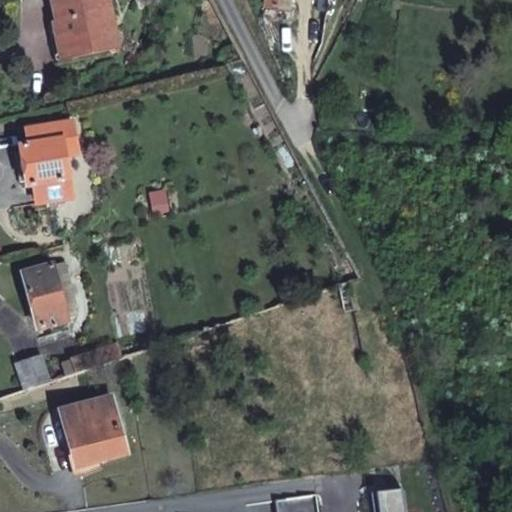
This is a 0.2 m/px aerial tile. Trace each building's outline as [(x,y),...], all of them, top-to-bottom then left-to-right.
[(113,47),(107,22),(115,20),(109,0),(54,0),(69,58),(113,47)] [(287,10),(287,0),(267,0),(267,8),(287,10)] [(115,20),(107,22),(113,47),(122,45),(115,20)] [(78,144),(74,122),(61,124),(63,142),(63,146),(78,144)] [(30,130),(33,147),(63,142),(61,124),(30,130)] [(22,149),(23,154),(28,183),(29,188),(36,187),(70,181),(66,158),(63,146),(63,142),(33,147),(22,149)] [(80,155),(78,144),(63,146),(66,158),(80,155)] [(21,184),(28,183),(23,154),(17,155),(21,184)] [(70,181),(36,187),(39,204),(73,199),(70,181)] [(24,275),(39,331),(71,322),(56,267),(24,275)] [(372,281),(363,278),(353,282),(358,299),(378,294),(372,281)] [(80,357),(72,360),(76,372),(94,366),(122,357),(118,345),(80,357)] [(25,389),(39,385),(35,373),(31,360),(17,365),(25,389)] [(66,375),(76,372),(72,360),(61,363),(66,375)] [(50,381),(46,369),(35,373),(39,385),(50,381)] [(129,455),(115,399),(99,403),(108,460),(129,455)] [(65,411),(79,466),(108,460),(99,403),(65,411)] [(407,511),(404,491),(376,496),(379,511),(407,511)] [(320,511),(318,494),(277,500),(278,511),(320,511)]
